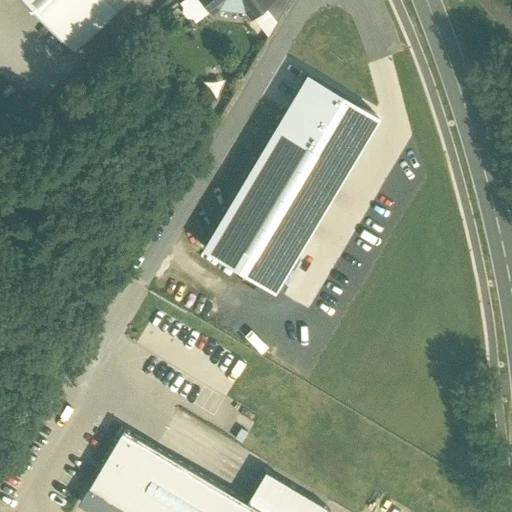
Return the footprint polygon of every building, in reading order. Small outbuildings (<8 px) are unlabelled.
[(22,0),(73,53),(127,0),(22,0)] [(203,0),(211,9),(222,0),(227,6),(235,7),(241,2),(250,14),(263,4),(268,0),(203,0)] [(268,0),(263,4),(276,21),(289,0),(268,0)] [(217,249),(293,289),(390,109),(314,68),(217,249)] [(122,430),(87,490),(124,511),(325,511),(327,510),(264,473),(246,502),(122,430)]
